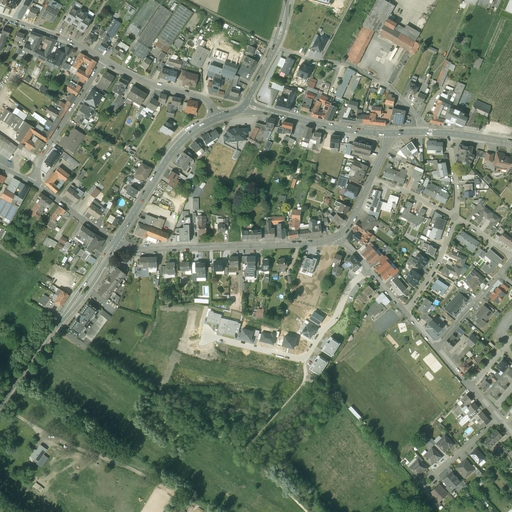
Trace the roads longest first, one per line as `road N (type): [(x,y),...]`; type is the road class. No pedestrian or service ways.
road 1 (track): [(55,327),(242,452),(306,511)]
road 2 (residential): [(114,242),(145,249),(338,236)]
road 3 (residential): [(369,270),(352,282),(303,360),(206,336)]
road 4 (track): [(0,404),(176,497)]
road 5 (residential): [(422,132),(390,88),(345,65),(275,46)]
road 6 (secondary): [(217,117),(182,139),(114,242)]
road 7 (secondary): [(245,104),(388,133)]
road 8 (residential): [(104,60),(40,159),(35,185)]
road 9 (tertiary): [(104,60),(154,86),(204,99),(217,117)]
